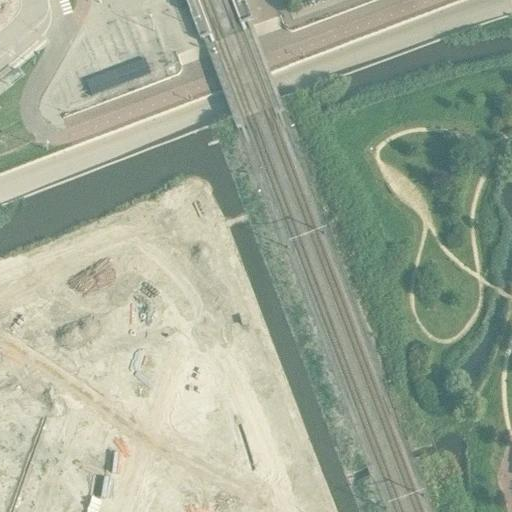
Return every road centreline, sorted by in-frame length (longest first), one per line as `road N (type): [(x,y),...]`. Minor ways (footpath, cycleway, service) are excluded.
road 1 (tertiary): [(505,0),(0,189)]
road 2 (residential): [(192,283),(287,511)]
road 3 (residential): [(121,511),(192,283)]
road 4 (residential): [(0,297),(113,258),(164,265),(192,283)]
